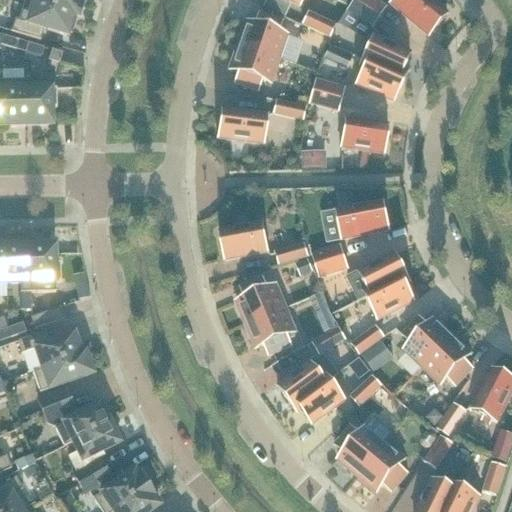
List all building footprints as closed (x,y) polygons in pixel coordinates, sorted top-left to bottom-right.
[(76,20),(76,19),(81,0),(24,0),(24,3),(75,19),(75,20),(76,20)] [(270,0),(266,0),(262,9),(283,19),(288,9),(270,0)] [(283,0),(299,9),(304,0),(283,0)] [(331,0),(348,10),(353,4),(354,2),(350,0),(331,0)] [(378,21),(384,11),(368,0),(355,0),(354,2),(353,4),(378,21)] [(428,40),(446,18),(425,0),(393,0),(388,6),(428,40)] [(70,35),(75,20),(75,19),(24,3),(18,23),(14,22),(10,35),(39,43),(43,32),(65,39),(67,35),(70,35)] [(371,31),(378,21),(353,4),(348,10),(346,14),(371,31)] [(277,36),(281,25),(257,16),(253,28),(245,25),(237,48),(277,62),(285,39),(277,36)] [(301,27),(329,40),(334,29),(307,16),(301,27)] [(3,39),(1,48),(16,53),(19,43),(3,39)] [(403,82),(406,75),(402,73),(410,56),(371,39),(360,62),(403,82)] [(27,46),(24,55),(39,60),(41,60),(43,50),(27,46)] [(269,86),(277,62),(237,48),(229,72),(237,75),(233,86),(257,94),(261,83),(269,86)] [(48,63),(58,66),(61,56),(51,53),(48,63)] [(393,105),(403,82),(360,62),(357,69),(362,71),(354,87),(393,105)] [(0,80),(11,81),(11,70),(0,70),(0,80)] [(26,128),(25,92),(25,83),(1,83),(2,129),(26,128)] [(25,83),(25,92),(26,128),(51,128),(51,111),(56,111),(55,92),(36,92),(35,83),(25,83)] [(340,103),(343,92),(314,84),(311,95),(340,103)] [(337,115),(340,103),(311,95),(308,107),(337,115)] [(302,123),(304,111),(275,105),(272,117),(302,123)] [(364,119),(388,122),(389,113),(365,110),(364,119)] [(263,147),(266,118),(220,112),(216,141),(263,147)] [(383,157),(387,128),(343,122),(339,151),(383,157)] [(321,158),(303,158),(303,172),(322,172),(321,158)] [(341,243),(390,233),(384,205),(336,214),(341,243)] [(224,263),(268,255),(263,226),(219,235),(224,263)] [(279,268),(308,260),(304,248),(275,256),(279,268)] [(315,269),(344,260),(341,249),(312,258),(315,269)] [(19,296),(30,296),(29,250),(5,251),(6,287),(19,286),(19,296)] [(55,295),(55,285),(59,285),(59,266),(55,266),(54,250),(29,250),(30,296),(55,295)] [(365,301),(407,279),(396,256),(358,275),(366,292),(362,294),(365,301)] [(319,281),(348,272),(344,260),(315,269),(319,281)] [(310,301),(323,296),(308,262),(292,269),(307,303),(310,301)] [(84,277),(72,280),(75,292),(86,289),(84,277)] [(406,288),(411,286),(407,279),(365,301),(377,323),(415,304),(406,288)] [(276,289),(268,292),(263,281),(240,291),(244,302),(236,305),(246,328),(286,312),(276,289)] [(330,316),(323,296),(310,301),(325,336),(339,330),(330,316)] [(59,311),(30,321),(34,332),(63,322),(59,311)] [(287,338),(295,335),(286,312),(246,328),(256,351),(264,348),(268,359),(292,349),(287,338)] [(422,371),(452,340),(434,322),(428,329),(419,320),(402,339),(410,347),(404,353),(422,371)] [(9,341),(26,336),(23,326),(6,332),(9,341)] [(352,348),(359,358),(384,340),(376,330),(352,348)] [(0,343),(9,341),(6,332),(0,333),(0,343)] [(319,357),(345,343),(339,332),(313,347),(319,357)] [(41,372),(84,357),(83,356),(82,357),(77,341),(73,342),(72,338),(48,346),(45,335),(16,345),(20,357),(34,352),(41,372)] [(464,363),(470,357),(452,340),(422,371),(440,388),(446,382),(455,390),(473,372),(464,363)] [(388,364),(377,349),(363,360),(373,375),(388,364)] [(9,351),(0,353),(0,367),(13,363),(9,351)] [(84,357),(41,372),(32,375),(39,396),(91,378),(84,357)] [(360,364),(350,371),(360,384),(370,377),(360,364)] [(326,377),(322,380),(311,365),(277,390),(293,410),(330,382),(326,377)] [(496,426),(511,395),(511,381),(492,371),(471,413),(496,426)] [(359,410),(381,389),(373,380),(351,401),(359,410)] [(312,428),(346,403),(330,382),(293,410),(297,416),(301,413),(312,428)] [(41,415),(69,403),(65,392),(37,404),(41,415)] [(72,445),(111,426),(103,410),(100,412),(98,408),(76,419),(74,414),(69,403),(41,415),(46,426),(54,430),(63,449),(72,445)] [(448,439),(465,414),(455,408),(438,432),(448,439)] [(434,414),(427,421),(434,428),(441,421),(434,414)] [(78,488),(104,472),(98,462),(95,458),(118,447),(116,443),(119,441),(111,426),(72,445),(77,456),(69,461),(76,475),(72,478),(78,488)] [(366,430),(360,437),(351,429),(335,449),(344,456),(338,463),(357,479),(385,446),(366,430)] [(426,450),(431,449),(436,440),(435,436),(431,433),(427,434),(421,442),(422,447),(426,450)] [(511,437),(502,434),(493,460),(508,465),(511,451),(511,437)] [(435,472),(452,447),(442,440),(425,466),(435,472)] [(408,476),(398,469),(404,462),(385,446),(357,479),(377,495),(382,488),(391,496),(408,476)] [(18,474),(35,465),(31,457),(13,466),(18,474)] [(0,476),(11,472),(5,460),(0,461),(0,476)] [(495,499),(504,470),(494,467),(485,496),(495,499)] [(104,472),(78,488),(86,501),(91,498),(99,511),(114,511),(149,489),(139,475),(136,477),(133,473),(113,487),(104,472)] [(0,511),(27,511),(29,511),(18,494),(22,492),(15,481),(0,489),(0,511)] [(451,485),(449,489),(432,481),(417,511),(445,511),(457,488),(451,485)] [(43,485),(33,491),(40,503),(50,497),(43,485)] [(474,511),(480,499),(457,488),(445,511),(474,511)] [(114,511),(154,511),(158,510),(155,506),(158,504),(149,489),(114,511)]
